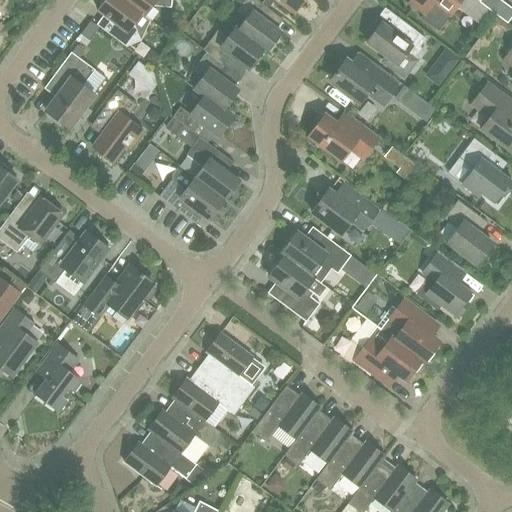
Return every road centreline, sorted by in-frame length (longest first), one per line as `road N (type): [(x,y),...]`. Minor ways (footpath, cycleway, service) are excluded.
road 1 (residential): [(206,282),(266,203),(282,94),(352,0)]
road 2 (residential): [(206,282),(0,127)]
road 3 (residential): [(78,457),(206,282)]
road 4 (residential): [(419,434),(511,309)]
road 5 (residential): [(419,434),(308,354)]
